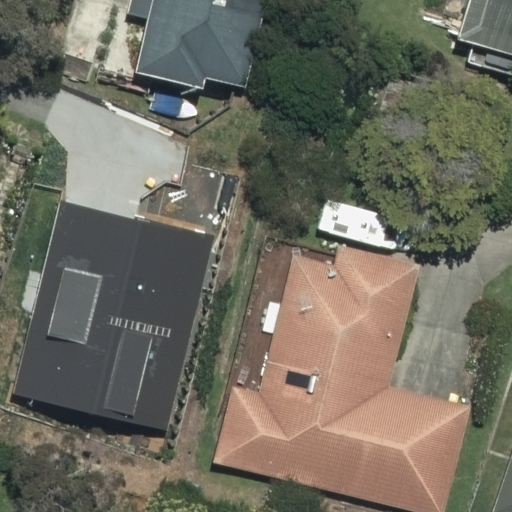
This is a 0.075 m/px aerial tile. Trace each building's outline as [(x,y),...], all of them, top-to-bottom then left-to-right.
[(152,0),(135,68),(201,84),(204,72),(247,82),(267,0),(152,0)] [(511,0),(469,0),(459,34),(511,49),(511,0)] [(371,146),(418,161),(427,133),(401,126),(412,89),(391,82),(371,146)] [(219,462),(409,511),(448,511),(476,406),(396,386),(427,267),(347,247),(342,267),(302,257),(266,394),(238,386),(219,462)] [(511,511),(511,473),(499,511),(511,511)]
